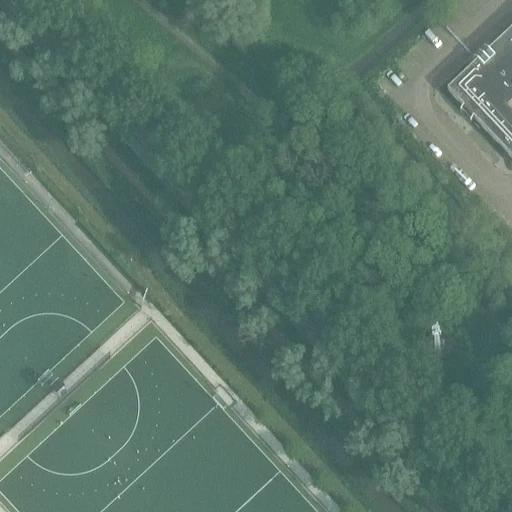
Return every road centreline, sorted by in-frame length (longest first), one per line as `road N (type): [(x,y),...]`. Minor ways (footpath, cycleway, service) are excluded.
road 1 (tertiary): [(482,511),(20,0)]
road 2 (unclassified): [(511,200),(411,93),(511,0)]
